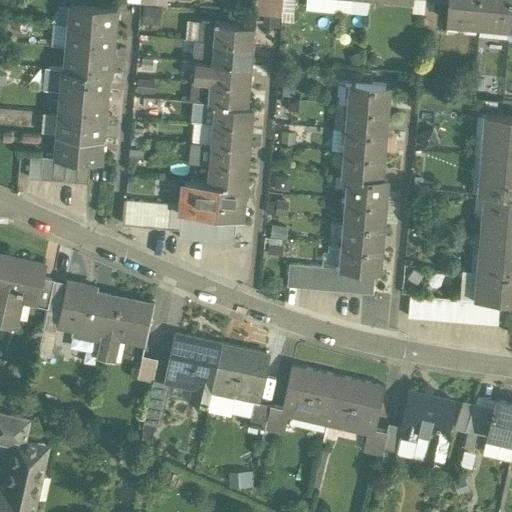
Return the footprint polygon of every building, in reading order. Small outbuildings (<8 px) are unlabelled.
[(283,0),(256,0),(255,15),(282,17),(283,0)] [(413,0),(412,12),(424,13),(425,2),(425,0),(413,0)] [(481,0),(449,0),(449,4),(448,22),(480,25),(481,0)] [(511,0),(481,0),(480,25),(510,28),(510,22),(511,0)] [(118,7),(71,3),(69,26),(116,30),(118,7)] [(255,26),(216,23),(216,24),(217,24),(215,43),(253,47),(255,28),(255,26)] [(114,52),(116,30),(69,26),(67,48),(114,52)] [(253,47),(215,43),(213,63),(251,67),(253,47)] [(114,52),(67,48),(65,70),(110,74),(112,74),(114,52)] [(213,63),(197,62),(196,82),(212,83),(213,63)] [(251,67),(213,63),(212,83),(250,87),(251,67)] [(65,70),(63,70),(61,92),(108,96),(110,74),(65,70)] [(390,86),(352,82),(350,106),(388,109),(390,86)] [(250,87),(212,83),(211,103),(216,104),(248,107),(250,87)] [(108,96),(61,92),(60,114),(106,118),(108,96)] [(248,107),(216,104),(214,124),(252,128),(254,107),(248,107)] [(388,109),(350,106),(348,129),(386,132),(388,109)] [(106,118),(60,114),(58,135),(104,140),(106,118)] [(511,116),(487,114),(480,194),(486,194),(476,300),(511,302),(511,116)] [(252,128),(214,124),(212,144),(250,148),(252,128)] [(386,132),(348,129),(346,152),(384,155),(386,132)] [(104,140),(58,135),(56,158),(67,159),(79,160),(90,161),(102,162),(104,140)] [(250,148),(212,144),(211,164),(249,168),(250,148)] [(384,155),(346,152),(344,175),(350,176),(382,178),(384,155)] [(43,157),(31,156),(29,178),(41,179),(43,157)] [(55,158),(43,157),(41,179),(53,180),(55,158)] [(56,158),(55,158),(53,180),(65,181),(67,159),(56,158)] [(79,160),(67,159),(65,181),(77,182),(79,160)] [(90,161),(79,160),(77,182),(89,184),(90,161)] [(249,168),(211,164),(209,184),(247,187),(249,168)] [(382,178),(350,176),(348,198),(386,202),(388,179),(382,178)] [(209,184),(186,182),(184,205),(183,214),(195,215),(207,216),(219,217),(236,219),(244,219),(247,187),(209,184)] [(386,202),(348,198),(346,222),(384,225),(386,202)] [(146,202),(125,200),(123,224),(144,226),(146,202)] [(158,203),(146,202),(144,226),(156,227),(158,203)] [(171,204),(158,203),(156,227),(169,228),(171,204)] [(184,205),(171,204),(169,228),(181,229),(182,214),(183,214),(184,205)] [(183,214),(182,214),(181,229),(180,238),(193,239),(195,215),(183,214)] [(207,216),(195,215),(193,239),(205,240),(207,216)] [(219,217),(207,216),(205,240),(217,241),(219,217)] [(236,219),(219,217),(217,241),(233,243),(236,219)] [(384,225),(346,222),(344,245),(382,248),(384,225)] [(382,248),(344,245),(342,268),(343,268),(354,269),(365,270),(376,271),(380,271),(382,248)] [(44,263),(0,253),(0,323),(12,326),(18,298),(34,302),(35,302),(41,277),(44,263)] [(300,265),(290,264),(288,286),(299,287),(300,265)] [(311,266),(300,265),(299,287),(309,288),(311,266)] [(322,267),(311,266),(309,288),(320,289),(322,267)] [(333,268),(322,267),(320,289),(331,290),(333,268)] [(342,268),(333,268),(331,290),(342,291),(343,268),(342,268)] [(354,269),(343,268),(342,291),(352,292),(354,269)] [(365,270),(354,269),(352,292),(363,293),(365,270)] [(376,271),(365,270),(363,293),(374,294),(376,271)] [(53,279),(41,277),(35,302),(34,302),(34,305),(47,308),(53,281),(53,279)] [(47,308),(42,328),(55,331),(56,325),(56,324),(65,283),(53,281),(47,308)] [(111,295),(83,289),(84,285),(65,281),(65,283),(56,324),(56,325),(72,328),(71,332),(101,339),(111,295)] [(155,304),(111,295),(101,339),(97,357),(114,361),(121,331),(129,333),(127,339),(146,343),(155,304)] [(499,302),(410,295),(408,317),(498,324),(499,302)] [(55,331),(42,328),(36,353),(50,356),(55,331)] [(223,344),(176,333),(172,352),(175,352),(169,378),(196,384),(191,403),(209,407),(209,406),(213,387),(223,344)] [(268,354),(224,344),(223,344),(213,387),(236,392),(257,397),(262,372),(265,372),(269,354),(268,354)] [(158,359),(143,355),(138,377),(153,381),(154,379),(158,359)] [(337,375),(293,365),(293,364),(292,364),(287,383),(293,384),(288,408),(288,410),(289,410),(329,419),(339,375),(337,374),(337,375)] [(384,385),(340,375),(339,375),(329,419),(368,428),(369,428),(369,427),(370,427),(375,403),(381,404),(386,385),(384,385)] [(153,381),(144,422),(160,425),(170,383),(154,379),(153,381)] [(236,392),(213,387),(209,406),(232,411),(236,392)] [(456,401),(410,391),(402,426),(400,435),(401,435),(417,438),(419,431),(430,434),(424,459),(442,463),(456,401)] [(511,403),(496,400),(494,408),(488,435),(511,440),(511,403)] [(270,405),(254,402),(249,425),(265,429),(265,428),(270,405)] [(494,408),(475,403),(467,430),(488,435),(494,408)] [(288,408),(271,404),(270,405),(265,428),(284,432),(289,410),(288,410),(288,408)] [(13,415),(0,412),(0,439),(7,442),(13,415)] [(40,448),(21,444),(27,418),(13,415),(7,442),(10,446),(3,480),(0,482),(0,511),(33,511),(28,502),(35,472),(40,473),(42,462),(38,461),(40,448)] [(402,426),(388,423),(387,430),(387,431),(382,454),(383,455),(379,474),(392,476),(397,453),(401,435),(400,435),(402,426)] [(370,427),(369,427),(369,428),(368,428),(363,450),(382,454),(387,431),(387,430),(370,427)] [(417,438),(401,435),(397,453),(424,459),(430,434),(419,431),(417,438)] [(511,460),(511,455),(511,440),(488,435),(484,454),(511,460)]
